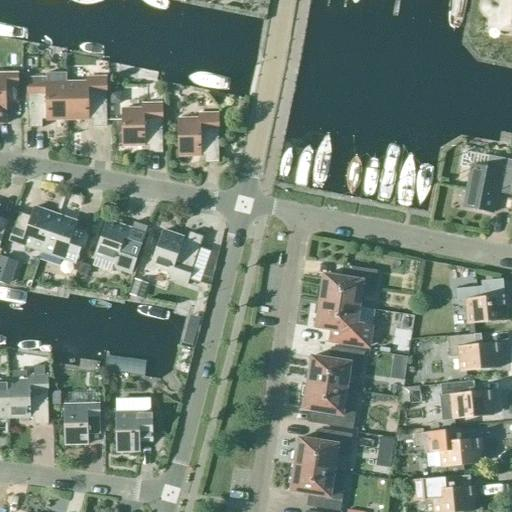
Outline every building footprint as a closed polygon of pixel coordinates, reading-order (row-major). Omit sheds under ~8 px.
[(511,0),(493,0),(494,1),(487,7),(492,14),(490,27),(511,30),(511,0)] [(18,104),(17,74),(0,74),(0,124),(5,124),(5,104),(18,104)] [(85,83),(65,83),(66,120),(87,120),(87,118),(91,117),(91,127),(106,127),(105,77),(85,78),(85,83)] [(66,120),(65,83),(47,83),(46,78),(27,79),(27,128),(42,128),(42,118),(46,118),(46,121),(66,120)] [(122,147),(143,147),(143,144),(147,144),(147,154),(162,154),(161,104),(141,104),(141,109),(121,109),(122,147)] [(178,157),(199,157),(199,154),(203,154),(203,164),(218,164),(217,114),(197,114),(197,119),(177,119),(178,157)] [(511,178),(511,162),(491,159),(489,171),(470,168),(463,209),(492,214),(495,193),(509,195),(511,178)] [(9,241),(41,253),(55,215),(34,208),(30,217),(18,213),(9,241)] [(55,215),(41,253),(74,264),(84,236),(72,232),(76,222),(55,215)] [(125,230),(126,228),(106,221),(94,256),(113,263),(111,268),(130,274),(146,227),(132,222),(129,232),(125,230)] [(181,240),(182,238),(162,231),(150,266),(169,273),(167,278),(186,284),(202,237),(188,232),(185,242),(181,240)] [(319,302),(358,308),(361,291),(373,293),(376,271),(346,267),(344,279),(323,275),(319,302)] [(147,284),(135,280),(130,295),(142,299),(147,284)] [(508,308),(507,296),(482,299),(481,287),(454,290),(455,301),(465,301),(468,324),(506,321),(505,308),(508,308)] [(356,325),(358,308),(319,302),(315,328),(336,332),(334,343),(364,348),(367,327),(356,325)] [(196,332),(186,330),(182,344),(193,346),(196,332)] [(475,346),(474,335),(447,337),(449,358),(459,357),(460,372),(498,369),(497,356),(501,355),(500,344),(475,346)] [(310,357),(306,384),(346,389),(348,372),(360,374),(363,353),(334,348),(332,360),(310,357)] [(27,381),(7,381),(8,419),(28,418),(28,416),(32,415),(33,425),(48,425),(47,375),(27,376),(27,381)] [(0,418),(8,419),(7,381),(0,381),(0,418)] [(468,394),(466,382),(439,385),(441,405),(452,404),(453,420),(491,416),(490,404),(494,403),(492,392),(468,394)] [(346,389),(306,384),(302,410),(324,413),(322,425),(352,430),(355,408),(343,406),(346,389)] [(65,403),(65,390),(51,391),(52,403),(65,403)] [(99,405),(63,406),(64,446),(87,445),(87,435),(99,435),(99,405)] [(150,412),(115,413),(116,453),(139,452),(138,442),(151,442),(150,412)] [(294,465),(333,471),(336,454),(348,456),(351,435),(321,430),(319,442),(298,439),(294,465)] [(455,431),(422,434),(411,435),(413,447),(423,446),(424,454),(440,453),(442,468),(480,464),(479,452),(482,451),(481,440),(456,442),(455,431)] [(394,439),(379,437),(378,450),(392,452),(394,439)] [(330,488),(333,471),(294,465),(289,492),(311,495),(309,507),(339,511),(342,490),(330,488)] [(475,499),(474,487),(449,490),(448,478),(410,482),(412,502),(433,500),(433,511),(472,511),(471,499),(475,499)]
